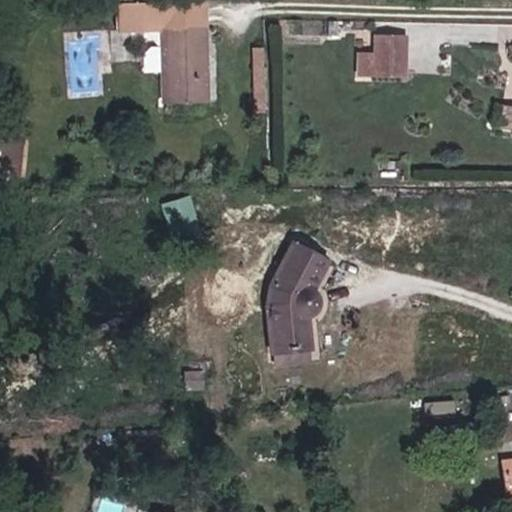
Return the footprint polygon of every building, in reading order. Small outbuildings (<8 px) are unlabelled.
[(210,0),(122,0),(121,21),(166,24),(209,26),(210,0)] [(209,26),(166,24),(162,96),(205,99),(209,26)] [(382,71),(410,71),(410,34),(382,34),(382,71)] [(253,89),(263,89),(264,47),(254,47),(253,89)] [(3,122),(0,168),(20,169),(23,124),(3,122)] [(243,245),(211,227),(182,279),(181,332),(223,332),(224,301),(231,291),(227,276),(243,245)] [(264,342),(300,347),(310,280),(274,275),(264,342)] [(181,344),(222,347),(223,332),(181,332),(181,344)] [(511,503),(511,463),(500,464),(503,504),(511,503)]
